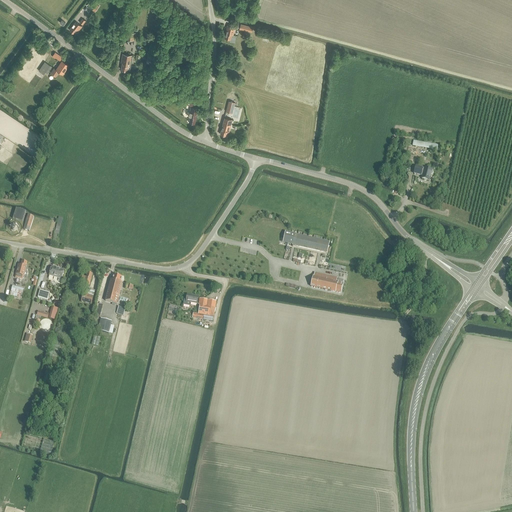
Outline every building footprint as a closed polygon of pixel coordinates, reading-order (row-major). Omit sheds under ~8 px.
[(91,0),(90,0),(87,5),(95,11),(99,6),(91,0)] [(77,30),(78,31),(82,26),(76,21),(69,30),(74,34),(77,30)] [(253,27),(241,24),(240,29),(252,32),(253,27)] [(226,29),(227,29),(225,38),(230,39),(230,41),(235,42),(236,36),(233,35),(235,27),(227,25),(226,29)] [(136,33),(135,33),(127,32),(126,39),(134,40),(134,37),(136,37),(136,33)] [(54,46),(54,47),(56,44),(42,34),(39,38),(52,49),(54,46)] [(56,58),(60,61),(62,57),(55,52),(52,57),(55,59),(56,58)] [(127,70),(130,70),(132,57),(131,57),(132,55),(123,54),(122,58),(121,62),(122,62),(121,70),(127,71),(127,70)] [(152,62),(153,62),(154,57),(148,55),(146,60),(147,60),(146,64),(151,65),(152,62)] [(63,74),(69,65),(62,61),(56,70),(54,68),(51,73),(56,76),(59,72),(63,74)] [(47,73),(52,67),(48,64),(45,62),(38,71),(44,74),(46,72),(47,73)] [(197,99),(188,97),(186,104),(191,105),(188,117),(190,118),(189,122),(195,124),(198,109),(195,108),(197,99)] [(235,103),(229,101),(226,111),(232,113),(235,103)] [(227,131),(229,132),(232,120),(224,118),(220,134),(226,136),(227,131)] [(412,146),(437,150),(438,145),(413,141),(412,146)] [(432,171),(431,171),(432,170),(424,168),(424,169),(416,166),(414,174),(421,176),(421,175),(423,175),(421,179),(424,180),(426,181),(427,180),(429,181),(431,174),(432,174),(432,172),(432,171)] [(23,222),(26,213),(21,211),(16,209),(12,219),(23,222)] [(23,229),(29,232),(34,218),(28,216),(23,229)] [(59,217),(53,242),(56,243),(63,218),(59,217)] [(328,243),(286,233),(284,242),(292,244),(292,245),(323,252),(323,251),(326,252),(328,243)] [(21,266),(18,265),(16,274),(15,278),(23,280),(23,276),(27,263),(22,261),(21,266)] [(49,276),(61,280),(64,271),(52,267),(49,276)] [(95,291),(88,289),(89,286),(89,287),(92,274),(87,273),(86,278),(83,277),(82,277),(80,284),(81,284),(83,285),(83,289),(87,290),(86,295),(83,294),(82,302),(91,304),(93,297),(95,291)] [(313,276),(311,287),(341,294),(343,284),(342,284),(343,281),(338,279),(337,281),(335,280),(335,279),(326,277),(326,278),(322,278),(322,276),(314,274),(314,276),(313,276)] [(105,301),(116,304),(122,283),(120,282),(122,277),(114,275),(112,280),(111,280),(105,301)] [(24,290),(12,287),(10,295),(22,299),(22,294),(24,290)] [(49,293),(40,290),(38,298),(47,301),(49,293)] [(198,297),(187,295),(186,301),(184,303),(183,305),(189,306),(190,303),(197,304),(198,297)] [(193,313),(192,318),(212,322),(215,307),(200,305),(198,314),(193,313)] [(109,334),(112,322),(101,319),(98,331),(109,334)] [(51,365),(51,364),(54,365),(63,333),(62,332),(62,330),(55,329),(46,363),(51,365)] [(26,335),(24,343),(30,344),(32,336),(26,335)] [(41,451),(51,454),(54,442),(44,439),(41,451)]
